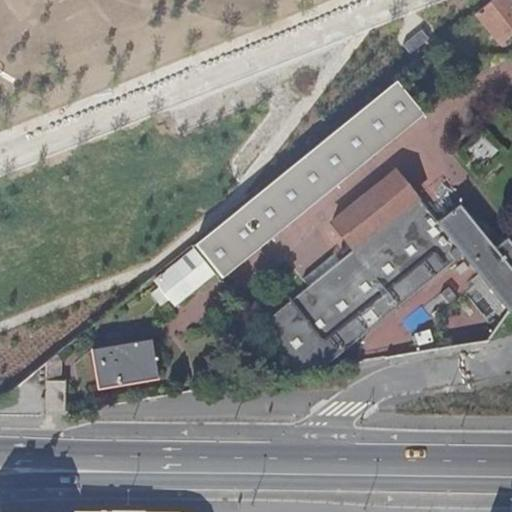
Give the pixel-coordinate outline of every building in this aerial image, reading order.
[(511,29),(511,2),(510,0),(490,0),(475,13),(499,41),(511,29)] [(396,78),(196,243),(222,275),(422,112),(396,78)] [(508,311),(511,305),(511,242),(508,238),(494,248),(459,205),(438,222),(396,171),(333,221),(354,247),(255,326),(293,374),(300,383),(400,304),(420,331),(485,280),(508,311)] [(196,249),(156,281),(176,303),(214,272),(196,249)] [(151,339),(92,349),(97,387),(157,378),(151,339)] [(43,412),(65,412),(65,380),(62,380),(61,371),(48,372),(45,363),(4,398),(0,400),(0,413),(43,415),(43,412)]
